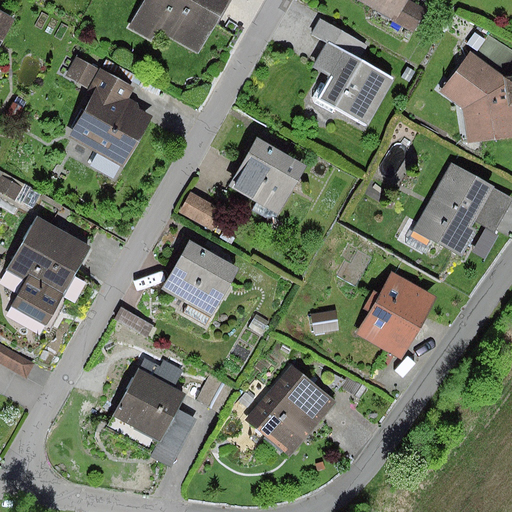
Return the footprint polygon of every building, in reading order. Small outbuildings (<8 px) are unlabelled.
[(145,0),(129,29),(152,42),(158,32),(200,56),(231,0),(145,0)] [(354,0),(413,32),(425,10),(409,1),(409,0),(354,0)] [(360,59),(367,46),(321,20),(312,35),(327,43),(343,52),(330,76),(325,85),(322,83),(314,97),(369,127),(395,79),(360,59)] [(479,51),(487,38),(476,31),(468,44),(479,51)] [(511,60),(511,50),(489,36),(487,38),(479,51),(507,69),(511,60)] [(343,52),(327,43),(313,67),(330,76),(343,52)] [(511,76),(505,78),(471,52),(440,93),(463,109),(468,144),(511,137),(511,76)] [(98,69),(76,57),(66,77),(88,89),(98,69)] [(136,88),(100,69),(85,95),(91,98),(70,138),(124,167),(150,119),(126,106),(136,88)] [(308,167),(258,138),(229,187),(280,216),(308,167)] [(511,204),(511,196),(452,163),(415,229),(463,257),(478,230),(473,228),(476,221),(496,233),(511,204)] [(23,188),(2,176),(0,179),(0,193),(15,202),(23,188)] [(224,211),(191,192),(179,213),(213,231),(224,211)] [(92,247),(39,216),(7,270),(26,281),(11,306),(46,326),(92,247)] [(241,269),(190,240),(162,290),(213,318),(241,269)] [(437,298),(391,272),(356,334),(386,351),(394,356),(401,360),(437,298)] [(154,326),(121,308),(114,320),(147,338),(154,326)] [(336,311),(311,315),(314,335),(339,331),(336,311)] [(36,364),(0,344),(0,364),(27,380),(36,364)] [(394,356),(386,351),(370,378),(379,384),(394,356)] [(160,366),(144,357),(106,431),(153,455),(152,457),(172,468),(198,419),(179,410),(188,394),(176,388),(185,371),(163,359),(160,366)] [(337,403),(292,365),(245,420),(290,458),(337,403)]
